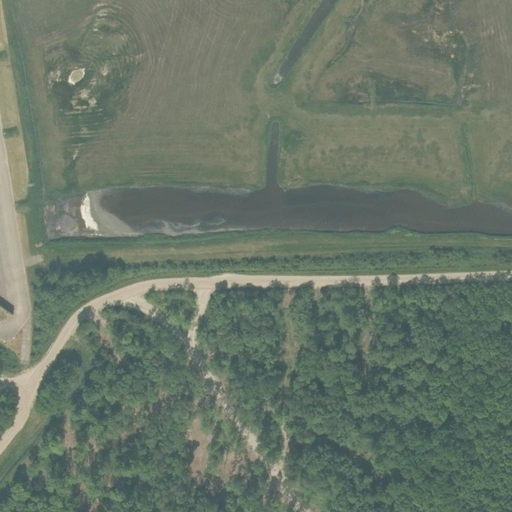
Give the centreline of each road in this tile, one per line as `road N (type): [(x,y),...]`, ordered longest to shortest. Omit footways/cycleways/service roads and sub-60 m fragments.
road 1 (track): [(511,273),(115,293),(81,312),(31,381),(0,383)]
road 2 (unknown): [(269,478),(212,396),(256,407),(272,450)]
